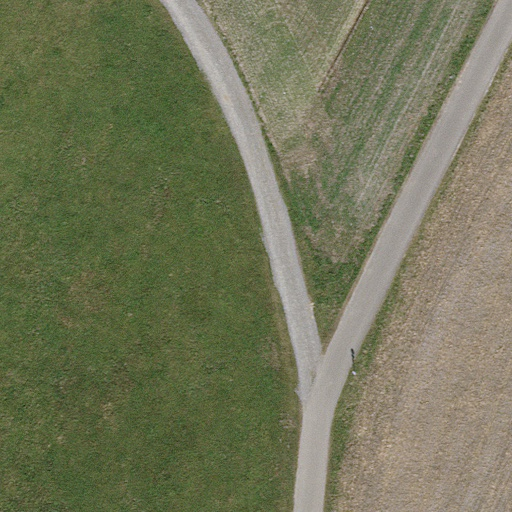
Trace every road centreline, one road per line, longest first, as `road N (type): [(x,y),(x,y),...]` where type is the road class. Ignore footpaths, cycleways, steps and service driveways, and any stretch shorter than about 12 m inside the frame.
road 1 (track): [(307,511),(322,403),(511,14)]
road 2 (track): [(322,403),(276,213),(229,74),(182,0)]
